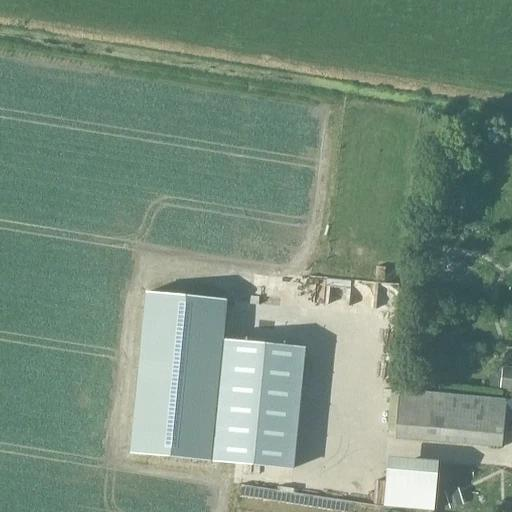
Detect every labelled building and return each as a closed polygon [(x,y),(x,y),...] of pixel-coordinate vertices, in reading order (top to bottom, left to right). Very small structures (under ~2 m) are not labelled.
[(510,317),(499,317),(499,323),(504,328),(510,328),(510,317)] [(212,461),(229,463),(292,469),(304,349),(224,341),(212,461)] [(511,368),(502,367),(499,391),(511,392),(511,368)] [(503,420),(504,400),(388,389),(385,431),(393,432),(393,438),(500,448),(503,420)] [(511,400),(504,400),(503,420),(511,420),(511,400)] [(387,457),(383,507),(432,511),(437,461),(387,457)] [(457,488),(445,492),(450,508),(462,503),(457,488)] [(511,502),(498,502),(498,511),(511,510),(511,502)]
